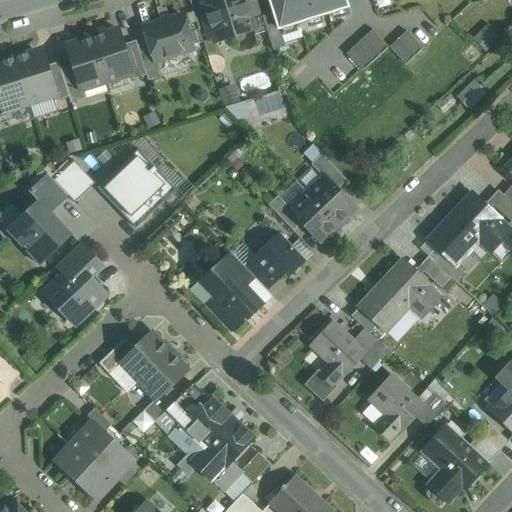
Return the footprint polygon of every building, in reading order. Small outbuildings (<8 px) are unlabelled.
[(234,36),(223,0),(214,0),(204,3),(216,42),(234,36)] [(223,0),(234,36),(254,29),(245,2),(244,0),(223,0)] [(267,31),(256,0),(252,0),(245,2),(254,29),(256,35),(267,31)] [(270,0),(280,29),(350,7),(347,0),(270,0)] [(182,15),(144,27),(149,43),(155,62),(156,61),(173,56),(177,58),(186,55),(188,51),(193,49),(182,15)] [(485,49),(501,36),(490,23),(474,36),(485,49)] [(363,69),(389,45),(373,27),(347,51),(363,69)] [(408,28),(390,45),(406,63),(424,46),(408,28)] [(118,30),(93,38),(107,82),(131,74),(132,73),(123,45),(118,30)] [(93,38),(67,46),(73,64),(81,90),(82,89),(107,82),(93,38)] [(136,41),(123,45),(132,73),(131,74),(133,79),(147,75),(137,46),(138,46),(136,41)] [(155,62),(149,43),(138,46),(137,46),(147,75),(148,80),(161,77),(156,61),(155,62)] [(35,52),(15,58),(30,104),(55,95),(56,95),(47,66),(44,56),(35,52)] [(30,104),(15,58),(0,62),(0,102),(3,112),(4,112),(30,104)] [(59,62),(47,66),(56,95),(55,95),(57,100),(69,97),(69,96),(60,68),(61,68),(59,62)] [(61,68),(60,68),(69,96),(69,97),(71,103),(85,98),(82,89),(81,90),(73,64),(61,68)] [(138,150),(98,188),(136,229),(177,190),(138,150)] [(347,180),(322,154),(311,164),(324,177),(337,190),(347,180)] [(74,160),(55,178),(76,199),(95,181),(74,160)] [(511,160),(503,170),(511,178),(511,160)] [(48,174),(30,192),(38,201),(39,200),(51,213),(68,196),(48,174)] [(337,190),(324,177),(307,193),(337,225),(355,208),(337,190)] [(511,185),(503,195),(511,203),(511,185)] [(337,225),(307,193),(290,209),(290,210),(302,223),(320,241),(337,225)] [(449,222),(474,247),(479,242),(490,252),(511,230),(500,220),(471,193),(453,213),(455,215),(449,222)] [(511,220),(511,203),(503,195),(493,206),(511,222),(511,220)] [(290,209),(278,196),(269,205),(293,231),(302,223),(290,210),(290,209)] [(38,201),(7,230),(40,265),(72,235),(51,213),(39,200),(38,201)] [(474,247),(449,222),(444,227),(442,225),(428,240),(442,253),(456,266),(457,265),(474,247)] [(279,233),(253,258),(255,261),(247,269),(255,278),(267,291),(285,274),(288,278),(305,261),(279,233)] [(81,243),(57,266),(65,275),(86,254),(88,256),(91,253),(81,243)] [(456,266),(442,253),(434,261),(451,278),(455,282),(465,272),(457,265),(456,266)] [(65,275),(46,293),(60,308),(61,306),(75,321),(86,310),(87,311),(105,295),(90,279),(100,269),(88,256),(86,254),(65,275)] [(223,292),(209,305),(231,328),(245,315),(247,317),(260,304),(245,288),(255,278),(247,269),(232,254),(214,271),(221,278),(215,284),(223,292)] [(379,287),(405,313),(409,308),(420,319),(441,296),(431,286),(402,259),(383,279),(385,281),(379,287)] [(451,278),(434,261),(424,272),(442,288),(451,278)] [(405,313),(379,287),(374,293),(372,291),(358,306),(359,307),(378,324),(387,332),(405,313)] [(378,324),(359,307),(351,316),(366,329),(370,333),(378,324)] [(355,341),(334,322),(311,346),(329,363),(319,374),(332,386),(342,375),(343,376),(359,359),(366,351),(365,351),(355,341)] [(370,333),(366,329),(355,341),(365,351),(376,339),(370,333)] [(135,349),(120,363),(121,363),(138,382),(170,351),(152,333),(135,349)] [(125,339),(99,364),(109,374),(121,363),(120,363),(135,349),(125,339)] [(376,339),(365,351),(366,351),(359,359),(371,369),(388,350),(376,339)] [(170,351),(138,382),(155,400),(156,401),(171,387),(188,370),(170,351)] [(511,391),(511,363),(498,379),(511,391)] [(424,404),(392,375),(369,401),(385,416),(376,426),(391,440),(400,430),(402,431),(415,416),(425,406),(424,404)] [(180,397),(175,402),(193,419),(211,400),(194,384),(180,397)] [(171,387),(156,401),(155,400),(144,411),(154,422),(165,411),(175,402),(180,397),(171,387)] [(511,391),(493,409),(490,406),(489,408),(511,428),(511,391)] [(447,404),(434,393),(424,404),(425,406),(415,416),(426,427),(447,404)] [(183,468),(233,418),(212,398),(211,400),(193,419),(175,402),(165,411),(181,426),(174,434),(191,450),(178,464),(183,468)] [(111,425),(94,409),(86,417),(92,423),(103,434),(111,425)] [(233,418),(183,468),(189,474),(196,466),(222,490),(237,474),(235,472),(238,468),(231,461),(254,437),(233,418)] [(72,475),(108,438),(103,434),(92,423),(56,461),(72,475)] [(509,441),(489,424),(480,434),(498,451),(499,452),(509,441)] [(469,446),(447,425),(422,452),(441,470),(428,484),(448,503),(462,488),(464,490),(488,463),(469,446)] [(498,451),(480,434),(469,446),(488,463),(498,451)] [(108,438),(72,475),(84,488),(120,449),(108,438)] [(120,449),(84,488),(97,499),(116,478),(133,461),(120,449)] [(258,453),(241,472),(252,483),(270,464),(258,453)] [(133,461),(116,478),(125,486),(141,469),(133,461)] [(334,511),(295,475),(285,486),(284,485),(281,488),(282,489),(269,503),(278,511),(334,511)] [(262,511),(242,494),(225,511),(262,511)] [(23,511),(11,499),(0,509),(0,511),(23,511)] [(156,511),(146,503),(143,507),(137,507),(132,511),(156,511)]
